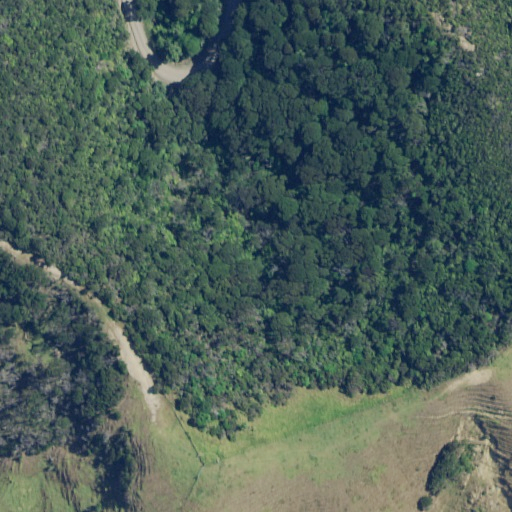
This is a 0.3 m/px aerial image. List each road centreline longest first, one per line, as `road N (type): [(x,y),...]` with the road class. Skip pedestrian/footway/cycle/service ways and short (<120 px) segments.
road 1 (track): [(194,461),(134,357),(56,279),(0,241)]
road 2 (unclassified): [(235,0),(208,65),(170,58),(140,0)]
